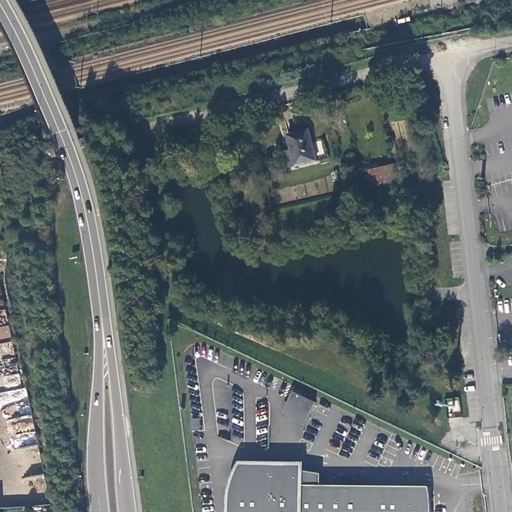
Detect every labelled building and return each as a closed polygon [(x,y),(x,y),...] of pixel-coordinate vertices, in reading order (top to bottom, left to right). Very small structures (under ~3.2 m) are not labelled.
[(311,131),(288,136),(295,168),(318,163),(311,131)] [(89,137),(82,140),(85,147),(92,145),(89,137)] [(57,157),(54,149),(47,152),(49,159),(57,157)] [(398,169),(372,174),(375,188),(401,183),(398,169)] [(0,338),(10,337),(9,326),(0,326),(0,338)] [(316,404),(293,393),(289,402),(288,405),(287,410),(287,414),(303,421),(308,411),(311,413),(316,404)] [(449,400),(451,416),(460,415),(458,399),(449,400)] [(431,511),(431,497),(429,488),(321,486),(301,486),(301,472),(300,466),(239,464),(235,473),(232,482),(230,491),(229,501),(228,511),(431,511)] [(320,474),(301,472),(301,486),(321,486),(320,474)]
